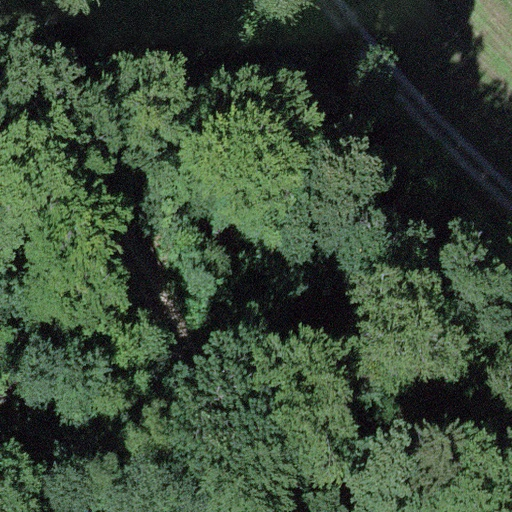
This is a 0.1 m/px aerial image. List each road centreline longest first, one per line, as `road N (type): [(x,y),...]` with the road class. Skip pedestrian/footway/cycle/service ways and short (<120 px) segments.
road 1 (track): [(291,511),(141,301),(0,44)]
road 2 (track): [(313,0),(366,72),(511,211)]
